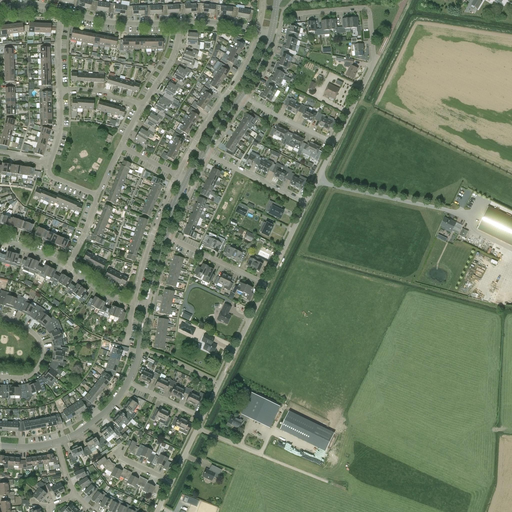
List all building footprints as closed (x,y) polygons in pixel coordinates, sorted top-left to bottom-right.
[(80,8),(82,7),(84,8),(86,0),(77,0),(75,7),(80,8)] [(89,0),(86,0),(84,8),(87,8),(87,10),(93,11),(95,1),(89,0)] [(473,0),(471,5),(478,9),(482,2),(478,0),(473,0)] [(93,11),(98,12),(100,11),(102,11),(103,3),(95,1),(93,11)] [(106,13),(111,14),(112,4),(103,3),(102,11),(105,12),(106,13)] [(190,4),(191,13),(193,12),(194,14),(199,14),(200,3),(190,4)] [(206,13),(208,13),(209,4),(200,3),(199,14),(204,14),(206,13)] [(119,14),(121,5),(112,4),(111,14),(115,15),(116,14),(117,13),(119,14)] [(177,15),(182,15),(181,4),(173,5),(173,14),(176,13),(177,15)] [(188,13),(191,13),(190,4),(181,4),(182,15),(187,14),(188,13)] [(212,15),(217,16),(218,5),(209,4),(208,13),(211,13),(212,15)] [(121,5),(119,14),(122,14),(123,15),(123,16),(129,17),(129,6),(121,5)] [(156,14),(155,5),(147,6),(147,16),(152,16),(153,14),(156,14)] [(159,16),(164,16),(164,5),(155,5),(156,14),(158,14),(159,15),(159,16)] [(164,16),(170,15),(171,14),(173,14),(173,5),(164,5),(164,16)] [(217,16),(222,16),(223,15),(225,15),(226,6),(218,5),(217,16)] [(136,15),(138,15),(138,6),(129,6),(129,17),(134,16),(136,15)] [(138,6),(138,15),(141,15),(142,16),(147,16),(147,6),(138,6)] [(234,18),(235,7),(226,6),(225,15),(228,15),(229,17),(234,18)] [(240,17),(243,18),(244,9),(235,7),(234,18),(239,18),(240,17)] [(251,21),(253,11),(244,9),(243,18),(245,18),(246,20),(251,21)] [(340,27),(340,33),(345,33),(345,29),(351,28),(350,18),(342,19),(343,27),(340,27)] [(361,25),(358,26),(357,18),(350,18),(351,28),(356,28),(357,32),(361,32),(361,25)] [(335,34),(336,34),(340,33),(340,27),(337,28),(336,19),(329,20),(330,30),(333,30),(335,34)] [(319,29),(319,35),(330,34),(330,30),(329,20),(321,21),(322,29),(319,29)] [(315,21),(308,22),(308,32),(315,31),(315,36),(319,35),(319,29),(316,29),(315,21)] [(17,24),(18,33),(23,33),(23,32),(26,32),(26,26),(23,26),(22,24),(17,24)] [(26,26),(26,32),(28,32),(28,33),(34,33),(34,24),(29,24),(29,26),(26,26)] [(291,26),(290,30),(287,30),(286,34),(299,37),(300,28),(291,26)] [(285,38),(288,39),(287,43),(296,46),(299,37),(286,34),(285,38)] [(241,50),(244,45),(239,42),(240,40),(235,37),(232,42),(235,43),(234,46),(241,50)] [(157,39),(157,49),(163,49),(163,41),(165,41),(165,38),(160,38),(160,39),(157,39)] [(193,46),(193,49),(199,49),(200,43),(197,42),(198,40),(187,39),(186,45),(193,46)] [(355,45),(356,51),(352,51),(353,56),(356,55),(356,56),(364,55),(363,48),(364,47),(363,44),(358,45),(357,42),(352,42),(352,46),(355,45)] [(286,47),(282,46),(281,50),(289,53),(296,55),(296,53),(296,52),(296,51),(295,51),(296,46),(287,43),(286,47)] [(38,48),(40,48),(40,54),(49,53),(49,48),(45,48),(44,45),(38,45),(38,48)] [(8,46),(8,49),(4,49),(4,55),(13,55),(13,49),(15,49),(15,46),(8,46)] [(228,49),(239,55),(240,52),(241,52),(242,51),(241,50),(234,46),(232,49),(229,47),(228,49)] [(230,53),(228,55),(236,60),(237,60),(237,59),(237,58),(239,55),(228,49),(227,51),(230,53)] [(193,50),(192,53),(185,50),(183,56),(193,60),(194,57),(196,58),(199,52),(193,50)] [(280,54),(283,55),(281,59),(290,63),(293,57),(288,55),(289,53),(281,50),(280,54)] [(226,64),(228,62),(233,65),(236,60),(228,55),(224,53),(220,61),(226,64)] [(181,62),(187,64),(186,67),(192,69),(195,63),(192,62),(193,60),(183,56),(181,62)] [(346,63),(344,66),(348,68),(350,69),(347,76),(355,79),(356,76),(355,75),(359,69),(352,66),(353,65),(353,64),(354,64),(354,60),(350,59),(349,59),(347,58),(346,63)] [(280,63),(277,62),(275,66),(283,69),(287,71),(288,68),(288,69),(290,63),(281,59),(280,63)] [(229,72),(224,68),(225,66),(220,63),(216,70),(218,72),(225,76),(226,76),(229,72)] [(273,70),(276,71),(274,75),(283,80),(285,75),(286,75),(287,75),(288,75),(288,74),(288,73),(288,72),(286,72),(282,70),(283,69),(275,66),(273,70)] [(186,68),(184,70),(179,67),(175,72),(184,78),(186,76),(188,77),(191,71),(186,68)] [(172,77),(178,81),(176,83),(182,87),(185,81),(183,80),(184,78),(175,72),(172,77)] [(213,74),(222,81),(224,78),(225,78),(226,77),(226,76),(225,76),(218,72),(217,74),(214,72),(213,74)] [(212,81),(219,85),(219,86),(220,86),(221,84),(220,84),(222,81),(213,74),(211,76),(214,78),(212,81)] [(272,79),(269,78),(267,81),(277,87),(275,85),(275,84),(281,87),(283,85),(281,84),(283,80),(274,75),(272,79)] [(10,85),(16,85),(16,82),(14,82),(14,76),(5,76),(5,82),(9,82),(10,85)] [(46,86),(50,86),(50,80),(41,81),(41,86),(40,86),(35,86),(35,89),(39,89),(40,89),(46,89),(46,86)] [(210,89),(211,87),(216,90),(219,86),(219,85),(212,81),(211,83),(208,81),(205,86),(210,89)] [(265,85),(268,87),(266,90),(274,96),(277,90),(273,88),(274,86),(277,88),(277,87),(267,81),(265,85)] [(176,91),(178,92),(182,87),(176,83),(175,86),(169,82),(166,88),(175,93),(176,91)] [(313,91),(317,84),(312,82),(308,89),(313,91)] [(335,99),(340,89),(329,84),(324,94),(335,99)] [(14,88),(16,88),(16,85),(10,85),(10,88),(5,88),(5,94),(14,93),(14,88)] [(212,96),(207,93),(209,90),(204,87),(201,92),(203,94),(202,96),(209,101),(212,96)] [(177,102),(173,100),(176,96),(174,95),(175,93),(166,88),(163,93),(168,96),(167,99),(172,102),(176,104),(177,102)] [(51,92),(46,92),(46,89),(40,89),(40,92),(39,92),(39,98),(51,98),(51,92)] [(265,101),(267,98),(271,101),(274,96),(266,90),(264,94),(261,93),(258,96),(265,101)] [(199,101),(206,105),(206,106),(208,104),(207,104),(209,101),(202,96),(199,94),(198,96),(200,98),(199,101)] [(166,108),(168,109),(172,102),(167,99),(165,101),(160,98),(157,103),(166,109),(166,108)] [(285,105),(287,106),(285,111),(290,114),(294,106),(297,101),(291,98),(291,99),(288,98),(285,105)] [(206,105),(199,101),(197,103),(194,101),(191,106),(196,109),(198,107),(203,110),(206,106),(206,105)] [(153,108),(159,112),(158,114),(163,118),(166,112),(164,111),(166,109),(157,103),(153,108)] [(296,116),(298,112),(300,113),(304,106),(301,104),(299,108),(294,106),(290,114),(296,116)] [(303,115),(301,119),(306,122),(310,114),(313,109),(310,107),(308,106),(307,107),(304,106),(300,113),(303,115)] [(187,112),(190,114),(188,116),(196,121),(199,116),(194,113),(195,110),(190,107),(187,112)] [(312,124),(314,120),(317,121),(320,113),(317,112),(316,116),(310,114),(306,122),(312,124)] [(157,122),(160,123),(163,118),(158,114),(156,117),(150,113),(147,118),(156,124),(157,122)] [(252,113),(250,116),(247,114),(245,117),(246,117),(245,119),(255,126),(256,124),(255,123),(259,117),(252,113)] [(320,122),(317,127),(323,130),(327,121),(321,119),(323,115),(320,113),(317,121),(320,122)] [(6,116),(6,118),(5,124),(14,126),(15,120),(13,120),(13,115),(6,116)] [(183,119),(193,125),(195,122),(196,123),(197,121),(196,121),(188,116),(187,119),(184,117),(183,119)] [(144,124),(150,127),(148,130),(154,133),(157,127),(155,126),(156,124),(147,118),(144,124)] [(49,129),(50,125),(52,125),(52,119),(43,119),(40,119),(40,126),(42,127),(49,129)] [(183,125),(190,130),(191,131),(192,129),(191,128),(193,125),(183,119),(181,121),(184,123),(183,125)] [(248,128),(251,130),(253,127),(254,128),(255,126),(245,119),(244,121),(243,120),(241,123),(248,128)] [(332,130),(336,123),(333,122),(332,124),(327,121),(323,130),(328,132),(329,129),(332,130)] [(247,132),(246,132),(248,128),(241,123),(239,126),(240,127),(238,129),(248,135),(250,133),(248,132),(247,132)] [(182,132),(187,135),(190,130),(183,125),(181,128),(178,126),(175,131),(180,134),(182,132)] [(278,125),(276,130),(273,128),(270,135),(273,137),(274,135),(279,137),(283,129),(281,128),(282,127),(278,125)] [(51,130),(49,129),(42,127),(41,133),(49,135),(51,130)] [(148,130),(147,132),(141,129),(138,134),(147,139),(148,137),(150,139),(154,133),(148,130)] [(242,138),(244,134),(245,135),(246,136),(247,137),(248,135),(238,129),(237,131),(236,130),(234,133),(242,138)] [(279,137),(278,139),(283,142),(282,144),(285,145),(289,137),(286,136),(288,132),(283,129),(279,137)] [(183,141),(178,138),(180,135),(174,133),(170,140),(173,142),(181,146),(183,141)] [(241,142),(240,141),(242,138),(234,133),(232,136),(233,136),(232,138),(242,145),(243,145),(244,143),(242,142),(241,142)] [(109,143),(112,137),(107,134),(104,140),(109,143)] [(147,139),(138,134),(135,139),(140,143),(139,145),(144,148),(148,143),(146,142),(147,139)] [(292,139),(289,137),(285,145),(293,149),(294,147),(299,137),(294,134),(292,139)] [(299,150),(302,151),(305,145),(302,144),(304,139),(299,137),(294,147),(299,150)] [(236,147),(238,144),(239,144),(239,145),(241,147),(242,145),(232,138),(231,140),(230,139),(228,142),(236,147)] [(168,145),(178,151),(180,147),(181,148),(182,146),(181,146),(173,142),(172,145),(169,143),(168,145)] [(227,146),(226,148),(227,149),(225,152),(233,157),(239,149),(236,147),(228,142),(226,145),(227,146)] [(305,145),(302,151),(301,153),(310,156),(315,145),(310,142),(308,147),(305,145)] [(168,151),(176,155),(176,156),(177,156),(177,154),(178,151),(168,145),(167,147),(170,149),(168,151)] [(322,152),(319,150),(321,147),(315,145),(310,156),(315,159),(315,160),(317,161),(322,152)] [(44,151),(36,148),(34,154),(43,156),(44,151)] [(166,160),(168,158),(173,160),(176,156),(176,155),(168,151),(167,154),(164,152),(161,157),(166,160)] [(251,166),(254,161),(256,163),(259,157),(260,156),(252,152),(250,155),(246,163),(251,166)] [(262,158),(259,157),(256,163),(259,164),(257,169),(262,171),(266,163),(263,162),(265,158),(263,157),(262,158)] [(273,164),(273,163),(268,160),(266,163),(262,171),(268,174),(270,169),(273,171),(275,165),(273,164)] [(129,169),(131,164),(123,161),(122,165),(119,164),(119,165),(129,169)] [(285,167),(277,163),(275,165),(273,171),(275,172),(273,176),(279,179),(285,167)] [(119,171),(127,174),(129,169),(119,165),(118,166),(121,167),(119,171)] [(292,173),(293,171),(290,169),(289,170),(287,169),(287,168),(285,167),(279,179),(284,182),(286,177),(289,178),(292,173)] [(37,172),(34,171),(34,169),(29,168),(27,176),(36,178),(37,172)] [(213,171),(212,170),(210,173),(218,178),(220,174),(221,174),(222,175),(223,176),(224,174),(214,169),(213,171)] [(117,176),(125,179),(127,174),(119,171),(117,176)] [(208,179),(219,185),(220,183),(218,182),(217,182),(216,181),(218,178),(210,173),(208,177),(209,177),(208,179)] [(295,187),(299,179),(293,177),(294,174),(292,173),(289,178),(292,180),(289,184),(295,187)] [(115,181),(123,184),(125,179),(117,176),(115,181)] [(156,178),(154,183),(164,188),(165,186),(162,185),(164,181),(156,178)] [(205,184),(213,188),(215,184),(216,185),(216,186),(218,186),(219,185),(208,179),(207,181),(206,181),(205,184)] [(304,188),(308,181),(305,179),(304,182),(299,179),(295,187),(300,190),(301,187),(304,188)] [(121,189),(123,184),(115,181),(113,186),(121,189)] [(154,183),(152,188),(160,191),(161,188),(164,189),(164,188),(154,183)] [(203,189),(214,195),(215,193),(213,192),(212,192),(211,191),(213,188),(205,184),(203,187),(204,187),(203,189)] [(39,198),(42,191),(38,189),(39,187),(36,186),(35,189),(37,189),(33,196),(39,198)] [(119,194),(121,189),(113,186),(111,191),(119,194)] [(152,188),(150,193),(158,196),(160,191),(152,188)] [(214,195),(203,189),(202,191),(201,191),(200,194),(208,198),(210,194),(211,195),(211,196),(213,197),(214,195)] [(42,191),(39,198),(44,201),(47,193),(42,191)] [(117,199),(119,194),(111,191),(109,196),(117,199)] [(47,193),(44,201),(49,203),(52,195),(47,193)] [(155,201),(158,196),(150,193),(148,198),(155,201)] [(52,195),(49,203),(54,205),(54,203),(57,197),(52,195)] [(54,203),(59,205),(63,197),(57,195),(57,197),(54,203)] [(115,204),(117,199),(109,196),(107,201),(115,204)] [(63,197),(59,205),(64,207),(67,199),(63,197)] [(197,203),(208,207),(209,205),(207,205),(206,205),(205,204),(207,200),(198,197),(197,200),(198,201),(197,203)] [(148,198),(146,203),(153,206),(155,201),(148,198)] [(67,199),(64,207),(69,209),(72,201),(67,199)] [(72,201),(69,209),(74,211),(78,201),(77,201),(76,203),(72,201)] [(78,201),(74,211),(79,213),(83,206),(79,204),(80,202),(78,201)] [(269,213),(280,219),(284,210),(280,209),(282,205),(274,202),(269,213)] [(146,203),(144,208),(151,211),(153,206),(146,203)] [(194,208),(202,211),(204,207),(205,208),(205,209),(207,209),(208,207),(197,203),(196,205),(195,204),(194,208)] [(111,213),(113,208),(105,205),(103,210),(111,213)] [(238,206),(235,212),(244,216),(247,211),(238,206)] [(511,245),(511,217),(488,206),(477,229),(511,245)] [(149,216),(151,211),(144,208),(141,213),(149,216)] [(193,213),(204,218),(204,216),(203,215),(202,215),(201,215),(202,211),(194,208),(192,211),(193,211),(193,213)] [(5,216),(2,215),(0,220),(0,223),(5,225),(8,214),(11,210),(9,210),(6,213),(5,216)] [(101,215),(109,218),(111,213),(103,210),(101,215)] [(12,218),(10,226),(15,228),(20,214),(18,213),(16,219),(12,218)] [(189,218),(198,222),(199,218),(200,218),(201,219),(203,220),(204,218),(193,213),(192,215),(191,215),(189,218)] [(99,220),(107,223),(109,218),(101,215),(99,220)] [(23,221),(20,230),(25,231),(30,218),(27,217),(25,222),(23,221)] [(32,219),(30,218),(25,231),(30,233),(33,225),(30,224),(32,219)] [(188,224),(199,228),(200,226),(198,226),(197,226),(196,225),(198,222),(189,218),(188,221),(189,222),(188,224)] [(458,234),(461,228),(455,225),(456,223),(449,219),(449,220),(445,218),(441,225),(446,228),(446,229),(452,232),(452,231),(458,234)] [(97,225),(105,228),(107,223),(99,220),(97,225)] [(261,233),(268,237),(273,226),(266,223),(264,228),(261,227),(259,231),(261,232),(261,233)] [(35,235),(40,237),(46,225),(44,224),(43,226),(42,229),(38,227),(35,235)] [(45,240),(48,232),(45,230),(47,228),(48,225),(46,224),(46,225),(40,237),(45,240)] [(199,228),(188,224),(187,226),(186,225),(185,229),(193,232),(195,228),(196,229),(196,230),(198,230),(199,228)] [(95,230),(103,233),(105,228),(97,225),(95,230)] [(56,229),(55,231),(50,242),(55,244),(58,236),(55,235),(57,230),(56,229)] [(184,234),(195,239),(197,234),(193,232),(185,229),(183,232),(185,232),(184,234)] [(50,242),(55,231),(53,230),(51,233),(48,232),(45,240),(50,242)] [(101,238),(103,233),(95,230),(93,234),(91,233),(90,234),(101,238)] [(58,236),(55,244),(60,246),(64,236),(65,236),(66,233),(64,232),(61,238),(58,236)] [(216,236),(210,233),(209,236),(207,235),(203,243),(205,244),(204,246),(211,250),(217,237),(216,236)] [(98,244),(101,238),(90,234),(90,236),(92,237),(91,240),(98,244)] [(66,237),(65,236),(64,236),(60,246),(65,249),(68,241),(65,239),(66,237)] [(218,250),(221,252),(226,241),(223,240),(224,240),(218,237),(217,237),(211,250),(217,253),(218,250)] [(223,253),(226,254),(225,256),(231,259),(236,250),(230,247),(230,246),(227,245),(223,253)] [(136,255),(137,251),(129,248),(128,254),(138,257),(139,256),(136,255)] [(239,260),(242,261),(245,253),(242,252),(242,253),(236,250),(231,259),(238,262),(239,260)] [(2,254),(0,260),(0,262),(5,263),(5,264),(10,265),(13,253),(7,252),(6,255),(2,254)] [(83,259),(88,262),(92,255),(87,252),(83,259)] [(19,267),(21,259),(18,258),(19,255),(13,253),(10,265),(14,266),(15,266),(19,267)] [(246,259),(249,260),(246,266),(249,268),(249,267),(252,269),(258,258),(249,253),(246,259)] [(96,257),(92,255),(88,262),(93,264),(96,257)] [(172,261),(182,264),(184,258),(174,256),(172,261)] [(101,259),(96,257),(93,264),(97,267),(101,259)] [(31,264),(33,260),(27,258),(26,261),(24,260),(20,268),(23,269),(23,270),(28,272),(31,264)] [(261,266),(265,268),(266,265),(268,266),(269,263),(258,258),(252,269),(255,270),(255,271),(259,272),(261,266)] [(102,269),(106,262),(101,259),(97,267),(102,269)] [(33,260),(31,264),(28,272),(34,275),(35,273),(37,274),(40,267),(38,265),(39,262),(33,260)] [(180,270),(181,269),(182,264),(172,261),(171,267),(180,270)] [(204,275),(208,267),(203,264),(201,268),(197,267),(194,274),(195,275),(194,276),(202,280),(204,275)] [(43,268),(41,267),(40,267),(37,274),(41,276),(42,274),(46,276),(50,268),(45,265),(43,268)] [(183,272),(183,270),(181,269),(180,270),(171,267),(169,273),(179,276),(180,273),(182,273),(183,272)] [(210,275),(213,270),(208,267),(204,275),(202,280),(201,280),(210,285),(214,277),(210,275)] [(49,280),(53,282),(57,275),(54,274),(56,271),(50,268),(46,276),(50,278),(49,280)] [(110,278),(114,271),(109,268),(105,276),(110,278)] [(115,281),(118,273),(114,271),(110,278),(115,281)] [(119,283),(123,276),(118,273),(115,281),(119,283)] [(179,276),(169,273),(167,279),(177,282),(177,280),(179,276)] [(217,277),(214,284),(221,287),(227,276),(222,273),(219,279),(217,277)] [(55,286),(56,285),(58,283),(62,285),(67,277),(61,274),(60,277),(57,275),(53,282),(52,284),(55,286)] [(123,276),(119,283),(124,286),(128,278),(123,276)] [(221,287),(229,291),(232,285),(229,283),(232,278),(227,276),(221,287)] [(67,277),(62,285),(66,287),(64,290),(68,292),(73,285),(70,283),(72,280),(67,277)] [(180,281),(177,280),(177,282),(167,279),(166,285),(175,287),(177,283),(179,283),(180,281)] [(232,293),(234,294),(236,290),(242,293),(246,286),(240,283),(237,287),(235,286),(232,293)] [(71,294),(72,294),(75,297),(76,295),(82,288),(77,284),(75,287),(73,285),(68,292),(71,294)] [(246,299),(247,300),(249,302),(253,294),(250,293),(253,288),(246,285),(246,286),(242,293),(241,296),(247,298),(246,299)] [(87,296),(85,294),(87,292),(82,288),(76,295),(80,298),(79,300),(82,303),(87,296)] [(163,296),(173,298),(173,297),(174,292),(164,290),(163,296)] [(9,307),(12,297),(8,296),(8,293),(4,292),(0,305),(9,307)] [(31,303),(27,301),(27,300),(29,296),(25,294),(23,298),(22,298),(17,310),(25,314),(30,305),(31,303)] [(17,310),(22,298),(17,296),(16,299),(12,297),(9,307),(17,310)] [(95,308),(100,300),(95,297),(93,300),(90,298),(86,305),(90,308),(91,306),(95,308)] [(99,310),(97,314),(103,317),(103,316),(107,308),(103,306),(105,303),(100,300),(95,308),(99,310)] [(172,304),(162,301),(161,307),(170,309),(171,308),(172,304)] [(230,307),(225,304),(217,320),(221,322),(221,321),(227,324),(230,316),(227,314),(230,307)] [(33,319),(40,308),(36,305),(34,307),(30,305),(25,314),(33,319)] [(114,317),(117,308),(112,306),(110,309),(107,308),(103,316),(109,318),(110,315),(114,317)] [(173,311),(173,309),(171,308),(170,309),(161,307),(159,313),(169,315),(170,310),(173,311)] [(40,324),(47,316),(43,313),(45,311),(40,308),(33,319),(40,324)] [(125,314),(122,313),(123,310),(117,308),(114,317),(119,318),(118,321),(122,322),(125,314)] [(183,311),(180,317),(189,321),(192,315),(183,311)] [(47,316),(40,324),(47,330),(58,321),(56,320),(52,317),(50,319),(47,316)] [(61,329),(59,325),(58,321),(47,330),(51,338),(60,334),(63,333),(61,329)] [(54,347),(60,346),(60,344),(66,342),(65,338),(63,333),(60,334),(51,338),(54,347)] [(213,353),(216,345),(210,343),(212,338),(205,335),(203,339),(207,341),(203,349),(213,353)] [(122,351),(123,348),(111,344),(110,345),(112,347),(113,348),(111,353),(121,356),(122,351)] [(53,355),(63,357),(64,352),(66,353),(67,348),(60,347),(60,346),(54,347),(53,355)] [(109,358),(119,361),(121,356),(111,353),(109,358)] [(51,364),(57,367),(57,365),(64,366),(65,362),(63,362),(63,357),(53,355),(51,364)] [(108,363),(117,366),(119,361),(109,358),(108,363)] [(108,372),(114,375),(115,372),(117,366),(108,363),(106,368),(109,369),(108,372)] [(57,367),(51,364),(46,371),(54,378),(57,374),(59,376),(62,372),(56,368),(57,367)] [(139,372),(142,373),(139,379),(144,382),(148,372),(146,371),(146,370),(146,369),(142,367),(141,367),(139,372)] [(40,378),(44,383),(45,382),(51,387),(53,383),(54,384),(57,380),(54,378),(46,371),(40,378)] [(101,377),(108,382),(112,378),(114,375),(108,372),(107,374),(104,372),(100,376),(101,377)] [(155,379),(157,374),(154,372),(153,375),(148,372),(144,382),(149,384),(152,378),(155,379)] [(161,373),(158,372),(157,374),(155,379),(158,380),(155,387),(160,389),(164,380),(159,378),(161,373)] [(98,381),(105,386),(108,382),(101,377),(98,381)] [(171,387),(173,381),(170,380),(170,378),(168,379),(165,377),(164,380),(160,389),(165,392),(168,385),(171,387)] [(32,382),(36,392),(40,390),(41,392),(45,391),(43,384),(44,383),(40,378),(32,382)] [(95,385),(102,391),(105,386),(98,381),(95,385)] [(173,396),(173,395),(175,397),(180,387),(175,385),(176,383),(173,381),(171,387),(173,388),(170,395),(173,396)] [(36,392),(32,382),(24,385),(27,401),(27,402),(29,401),(30,399),(29,397),(32,396),(31,393),(36,392)] [(15,396),(15,385),(6,385),(6,398),(10,398),(10,396),(15,396)] [(15,385),(15,396),(19,396),(19,398),(24,398),(24,401),(27,401),(24,385),(15,385)] [(91,389),(98,395),(102,391),(95,385),(91,389)] [(178,398),(180,399),(184,393),(186,394),(189,389),(186,387),(185,390),(180,387),(175,397),(178,398)] [(189,403),(191,404),(196,395),(191,392),(192,390),(191,390),(192,389),(189,387),(189,389),(186,394),(189,395),(186,402),(189,403)] [(88,394),(95,399),(98,395),(91,389),(88,394)] [(193,406),(196,407),(199,400),(202,402),(205,395),(200,392),(198,396),(196,395),(191,404),(194,405),(193,406)] [(252,392),(239,419),(232,415),(228,423),(240,429),(243,421),(246,423),(249,418),(270,428),(281,406),(252,392)] [(85,402),(89,406),(92,404),(95,399),(88,394),(87,393),(84,397),(86,400),(85,402)] [(145,401),(138,398),(135,403),(130,399),(127,403),(135,409),(138,405),(141,407),(145,401)] [(76,403),(82,411),(86,408),(89,406),(85,402),(83,403),(81,400),(76,403)] [(72,406),(77,414),(82,411),(76,403),(72,406)] [(135,414),(133,412),(135,409),(127,403),(124,408),(129,412),(127,415),(132,419),(135,414)] [(67,409),(72,417),(77,414),(72,406),(67,409)] [(154,421),(155,418),(160,420),(165,410),(160,408),(156,414),(154,413),(151,420),(154,421)] [(65,422),(68,420),(72,417),(67,409),(62,412),(63,413),(60,414),(65,422)] [(164,425),(167,427),(169,421),(167,419),(170,413),(165,410),(160,420),(159,422),(164,424),(164,425)] [(334,433),(289,411),(281,429),(308,442),(309,439),(327,447),(334,433)] [(124,417),(124,416),(120,413),(116,417),(123,424),(127,420),(129,422),(132,419),(127,415),(124,417)] [(52,426),(60,424),(62,424),(58,414),(50,416),(50,417),(52,426)] [(126,426),(123,424),(116,417),(112,421),(117,425),(114,428),(119,433),(122,430),(126,426)] [(174,427),(179,429),(184,419),(179,417),(175,423),(173,422),(170,428),(172,430),(173,428),(173,429),(174,427)] [(178,431),(186,434),(188,430),(186,428),(189,422),(184,419),(179,429),(178,431)] [(23,421),(24,425),(21,425),(21,432),(25,431),(30,430),(29,421),(29,420),(23,421)] [(18,425),(18,422),(13,421),(13,423),(12,431),(21,432),(21,425),(18,425)] [(114,437),(116,435),(117,435),(119,433),(114,428),(112,430),(108,425),(103,428),(110,436),(112,434),(114,437)] [(108,442),(106,440),(110,436),(103,428),(99,432),(103,437),(100,439),(105,445),(105,444),(106,446),(108,444),(107,443),(108,442)] [(100,448),(101,447),(105,445),(100,439),(98,441),(94,436),(89,438),(95,447),(97,445),(100,448)] [(85,441),(88,447),(85,449),(88,455),(92,453),(90,450),(95,447),(89,438),(85,441)] [(135,455),(139,448),(135,446),(136,443),(132,441),(128,449),(132,451),(131,453),(135,455)] [(83,458),(85,457),(88,455),(85,449),(82,450),(79,444),(74,447),(78,456),(81,454),(83,458)] [(77,460),(76,457),(78,456),(74,447),(69,449),(72,455),(69,456),(72,463),(77,460)] [(144,457),(148,449),(144,447),(143,449),(139,448),(135,455),(139,458),(140,455),(144,457)] [(151,463),(155,455),(151,454),(152,451),(148,449),(144,457),(148,459),(147,461),(151,463)] [(48,463),(53,463),(53,464),(57,464),(56,456),(53,457),(52,454),(47,455),(48,463)] [(160,465),(164,456),(160,454),(159,457),(155,455),(151,463),(155,465),(156,463),(160,465)] [(164,456),(160,465),(164,467),(163,469),(167,471),(171,463),(167,461),(169,458),(164,456)] [(32,466),(31,457),(25,458),(26,461),(23,461),(23,468),(27,468),(27,470),(32,469),(32,466)] [(106,470),(111,463),(108,459),(107,461),(104,457),(96,462),(99,466),(102,464),(106,470)] [(13,466),(19,466),(18,468),(23,468),(23,461),(19,461),(20,458),(14,458),(13,466)] [(114,478),(118,469),(114,467),(116,465),(111,463),(106,470),(111,473),(110,475),(114,478)] [(211,481),(214,476),(215,477),(215,478),(217,479),(222,470),(211,465),(209,469),(210,470),(210,471),(206,469),(202,476),(211,481)] [(82,477),(83,480),(86,478),(89,476),(87,472),(84,473),(83,469),(74,473),(76,479),(82,477)] [(124,479),(128,471),(123,469),(122,471),(118,469),(114,478),(118,480),(120,477),(124,479)] [(130,485),(135,477),(131,475),(132,473),(128,471),(124,479),(128,480),(126,483),(130,485)] [(140,486),(144,478),(140,476),(138,479),(135,477),(130,485),(135,487),(136,485),(140,486)] [(86,485),(88,488),(91,485),(94,483),(91,479),(88,481),(86,478),(83,480),(78,483),(81,488),(86,485)] [(147,493),(151,485),(147,483),(148,481),(144,478),(140,486),(144,488),(142,491),(147,493)] [(0,489),(8,489),(8,486),(13,485),(13,480),(6,480),(7,483),(0,483),(0,489)] [(36,485),(39,487),(36,492),(43,498),(47,494),(41,489),(43,487),(38,482),(36,485)] [(55,485),(60,494),(65,491),(60,483),(55,485)] [(92,492),(95,495),(97,492),(99,489),(96,486),(94,483),(91,485),(88,488),(84,492),(88,496),(92,492)] [(60,494),(55,485),(50,488),(48,484),(46,485),(49,491),(51,490),(55,497),(60,494)] [(156,494),(160,486),(156,484),(155,487),(151,485),(147,493),(151,495),(152,492),(156,494)] [(8,489),(0,489),(0,495),(8,495),(8,498),(14,498),(14,492),(9,493),(8,489)] [(100,499),(103,501),(105,497),(106,494),(102,491),(100,494),(97,492),(95,495),(91,500),(96,503),(100,499)] [(43,498),(36,492),(32,496),(40,502),(43,498)] [(197,507),(199,501),(184,495),(182,500),(185,501),(185,502),(197,507)] [(108,502),(111,504),(113,501),(114,499),(110,496),(108,499),(105,497),(103,501),(100,506),(105,509),(108,502)] [(0,507),(10,507),(10,504),(15,503),(14,498),(8,498),(8,501),(0,502),(1,505),(0,505),(0,507)] [(113,511),(117,506),(119,508),(121,505),(122,502),(117,500),(114,499),(113,501),(111,504),(108,510),(112,511),(113,511)] [(123,511),(125,510),(127,511),(129,509),(130,506),(122,502),(121,505),(119,508),(117,511),(123,511)] [(64,506),(59,511),(62,511),(64,510),(65,511),(70,511),(75,507),(71,503),(66,509),(64,506)]
